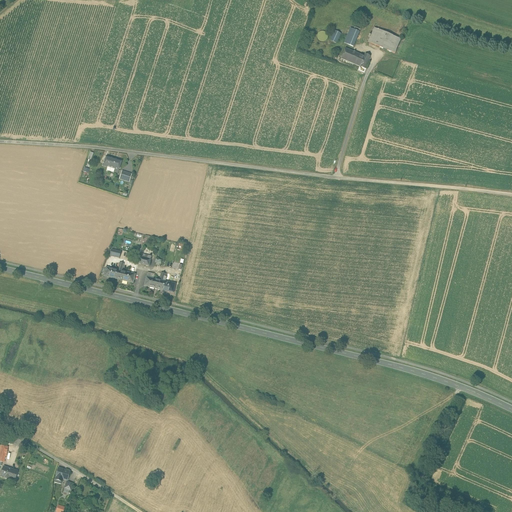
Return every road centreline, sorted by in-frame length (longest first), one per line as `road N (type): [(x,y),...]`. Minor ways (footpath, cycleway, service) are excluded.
road 1 (tertiary): [(0,266),(425,375),(511,410)]
road 2 (unclassified): [(0,141),(511,194)]
road 3 (track): [(140,511),(0,430)]
